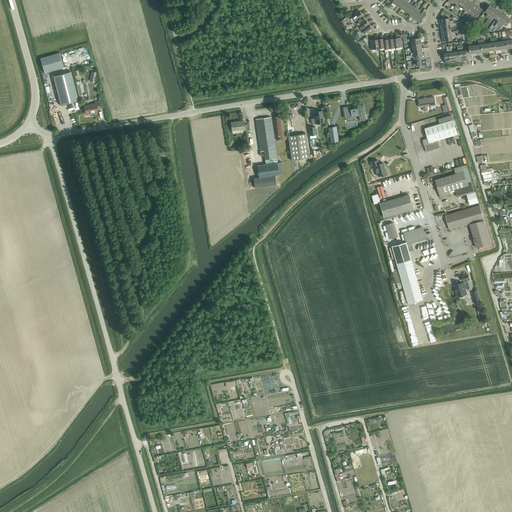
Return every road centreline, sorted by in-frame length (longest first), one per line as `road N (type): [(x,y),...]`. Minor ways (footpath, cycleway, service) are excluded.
road 1 (unclassified): [(155,511),(49,135)]
road 2 (tertiary): [(49,135),(403,78)]
road 3 (track): [(447,72),(500,242),(488,275),(511,357)]
road 4 (unclassified): [(444,263),(402,121),(403,78)]
road 5 (track): [(292,382),(330,511)]
road 6 (track): [(343,511),(321,428),(364,422)]
road 7 (tertiary): [(28,123),(34,86),(11,0)]
